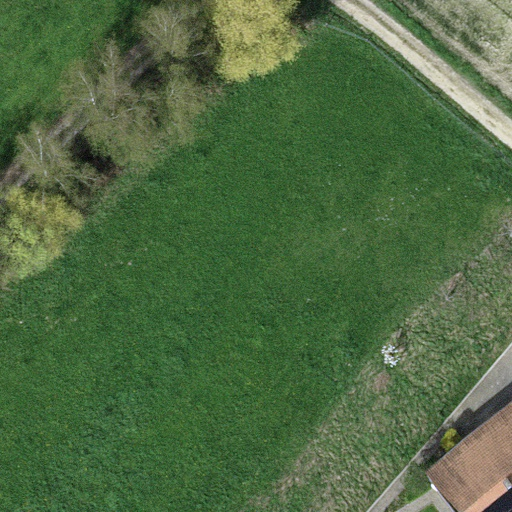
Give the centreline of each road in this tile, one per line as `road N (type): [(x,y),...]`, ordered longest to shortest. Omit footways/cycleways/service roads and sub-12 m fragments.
road 1 (track): [(0,183),(216,0)]
road 2 (track): [(511,134),(327,0)]
